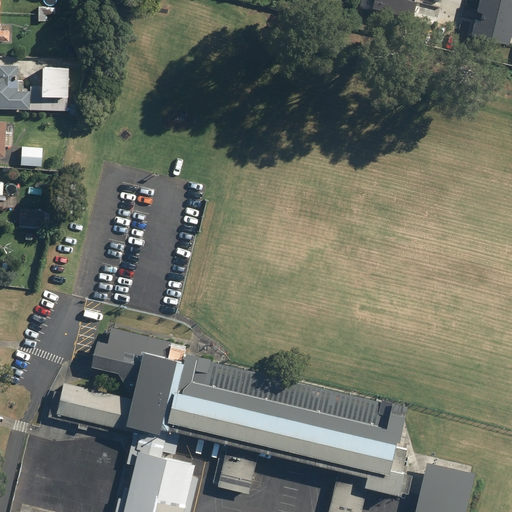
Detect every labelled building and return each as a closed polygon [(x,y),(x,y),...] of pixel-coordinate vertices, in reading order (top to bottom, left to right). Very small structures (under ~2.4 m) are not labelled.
[(0,0),(0,39),(13,40),(14,29),(1,28),(2,0),(0,0)] [(372,0),(369,10),(409,20),(414,0),(372,0)] [(511,0),(480,0),(471,33),(507,43),(511,23),(511,0)] [(50,7),(38,6),(37,20),(48,21),(50,7)] [(0,106),(32,108),(33,90),(27,89),(27,79),(22,78),(23,65),(0,63),(0,106)] [(33,90),(32,108),(70,110),(71,98),(73,98),(74,64),(49,63),(48,84),(34,83),(33,90)] [(7,122),(8,119),(0,118),(0,154),(8,155),(8,145),(14,145),(15,123),(7,122)] [(45,147),(23,146),(22,164),(44,165),(45,147)] [(48,208),(20,207),(19,223),(47,225),(48,208)] [(14,226),(0,225),(0,239),(13,241),(14,226)] [(57,415),(160,441),(164,426),(224,441),(213,487),(255,497),(264,461),(338,480),(329,511),(362,511),(367,489),(407,498),(413,476),(402,473),(408,448),(400,446),(408,407),(186,355),(188,346),(111,328),(108,343),(97,341),(91,367),(118,374),(131,398),(64,383),(57,415)] [(184,511),(196,465),(139,451),(123,511),(184,511)] [(467,511),(476,474),(427,463),(415,511),(467,511)]
